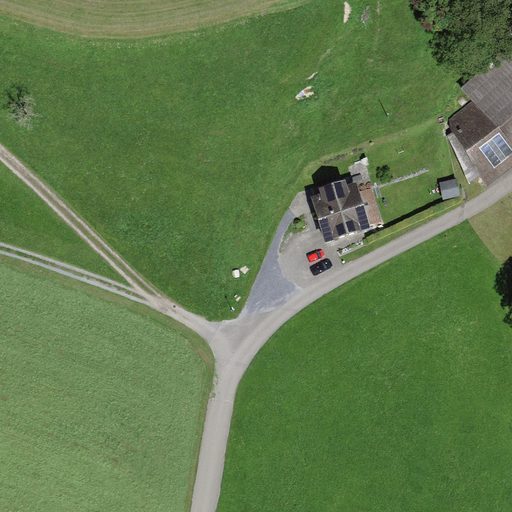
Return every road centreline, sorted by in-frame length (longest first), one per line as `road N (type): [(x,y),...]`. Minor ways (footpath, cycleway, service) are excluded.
road 1 (residential): [(511,186),(318,290),(257,339),(225,393),(203,511)]
road 2 (track): [(0,151),(163,307),(246,352)]
road 3 (track): [(163,307),(0,249)]
